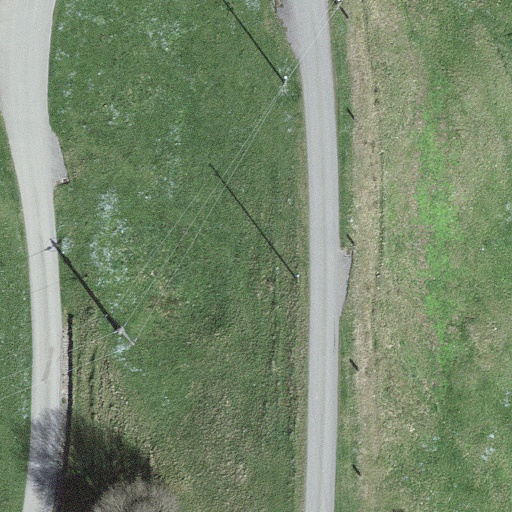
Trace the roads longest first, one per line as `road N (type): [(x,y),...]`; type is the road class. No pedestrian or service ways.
road 1 (unclassified): [(37,511),(47,325),(26,98),(31,0)]
road 2 (unclassified): [(308,0),(324,240),(320,511)]
